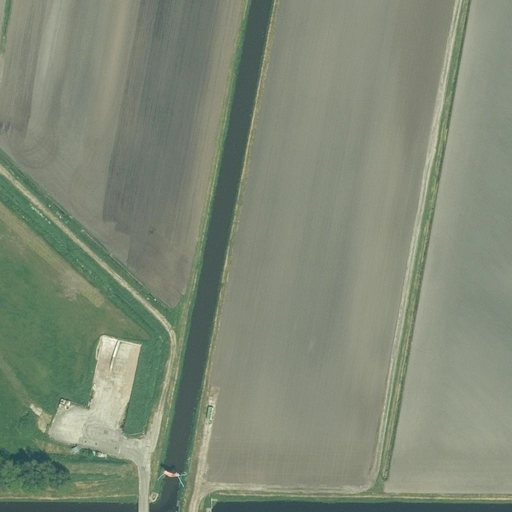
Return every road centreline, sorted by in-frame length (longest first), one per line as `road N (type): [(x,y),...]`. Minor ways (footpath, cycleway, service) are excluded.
road 1 (track): [(171,339),(168,327),(0,168)]
road 2 (track): [(145,496),(171,339)]
